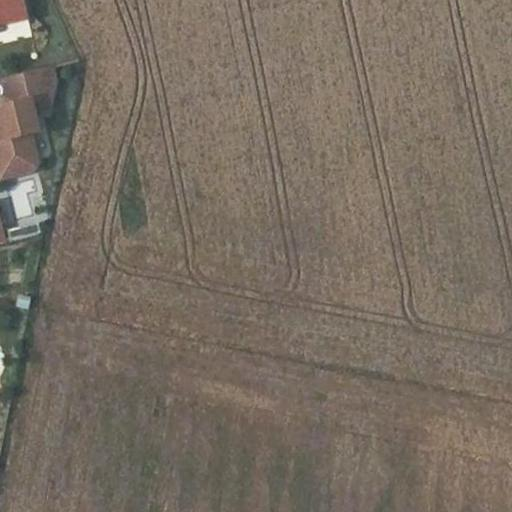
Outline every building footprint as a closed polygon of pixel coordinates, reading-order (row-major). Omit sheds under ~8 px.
[(0,0),(0,25),(29,18),(24,0),(0,0)] [(0,140),(7,145),(9,154),(37,148),(33,132),(42,130),(37,109),(46,107),(51,110),(58,77),(54,66),(7,77),(13,103),(0,105),(0,140)] [(0,140),(0,156),(9,154),(7,145),(0,140)] [(9,154),(14,174),(36,169),(40,161),(37,148),(9,154)] [(14,174),(9,154),(0,156),(0,159),(5,177),(14,174)]
